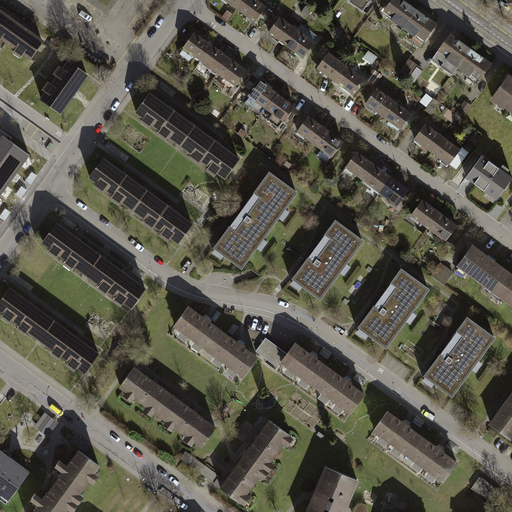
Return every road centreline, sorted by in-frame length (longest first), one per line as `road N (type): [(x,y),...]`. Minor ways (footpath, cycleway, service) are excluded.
road 1 (residential): [(48,189),(171,281),(310,323),(511,471)]
road 2 (residential): [(184,2),(511,242)]
road 3 (residential): [(0,360),(205,511)]
road 4 (residential): [(77,147),(184,2)]
